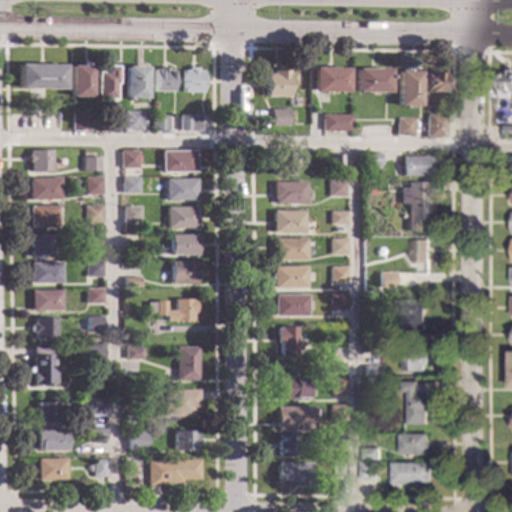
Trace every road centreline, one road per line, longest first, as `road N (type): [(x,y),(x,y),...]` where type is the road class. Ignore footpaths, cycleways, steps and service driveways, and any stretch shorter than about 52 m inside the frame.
road 1 (secondary): [(0,28),(511,39)]
road 2 (residential): [(474,511),(473,0)]
road 3 (residential): [(233,511),(233,0)]
